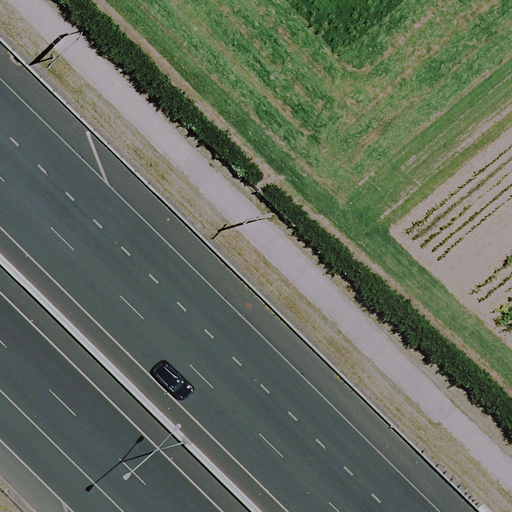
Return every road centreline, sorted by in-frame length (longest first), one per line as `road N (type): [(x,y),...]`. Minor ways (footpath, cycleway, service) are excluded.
road 1 (motorway): [(0,176),(343,511)]
road 2 (motorway): [(170,511),(0,342)]
road 3 (motorway): [(96,511),(0,416)]
